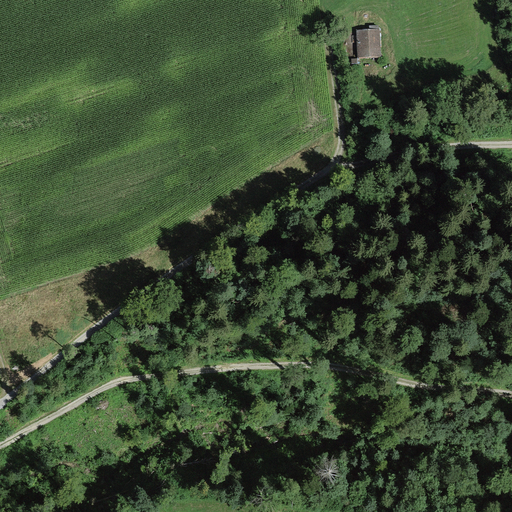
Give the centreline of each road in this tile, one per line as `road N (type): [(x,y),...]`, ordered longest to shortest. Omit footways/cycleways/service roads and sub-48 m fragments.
road 1 (track): [(511,143),(464,140),(364,160),(305,182),(0,405)]
road 2 (track): [(511,392),(288,362),(147,375),(115,381),(0,445)]
road 3 (track): [(305,182),(309,0)]
